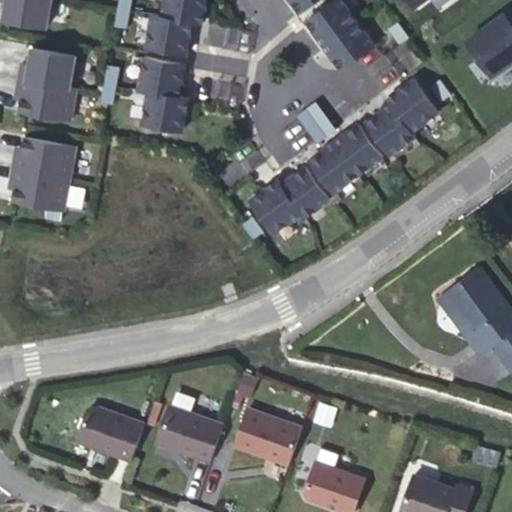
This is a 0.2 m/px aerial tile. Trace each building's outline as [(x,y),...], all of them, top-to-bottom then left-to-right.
[(51,0),(4,0),(7,0),(6,7),(4,17),(47,25),(51,0)] [(119,0),(119,6),(130,8),(131,0),(119,0)] [(206,0),(165,0),(163,14),(193,20),(202,21),(206,0)] [(292,0),(300,11),(304,8),(314,0),(292,0)] [(326,0),(314,0),(304,8),(311,16),(328,3),(326,0)] [(311,16),(306,19),(324,43),(357,19),(342,0),(332,0),(328,3),(311,16)] [(130,8),(119,6),(115,24),(126,26),(130,8)] [(511,17),(507,9),(473,32),(471,43),(494,73),(511,60),(511,17)] [(163,14),(153,12),(147,45),(160,47),(182,51),(187,52),(193,20),(163,14)] [(357,19),(324,43),(342,68),(359,55),(375,44),(357,19)] [(409,35),(398,20),(389,27),(400,42),(409,35)] [(247,30),(227,26),(222,53),(242,56),(247,30)] [(375,44),(359,55),(367,66),(383,88),(400,76),(376,43),(375,44)] [(26,62),(22,61),(19,76),(70,86),(71,85),(76,54),(33,46),(31,57),(30,63),(26,62)] [(182,51),(160,47),(159,58),(180,62),(182,51)] [(159,58),(145,55),(139,88),(149,90),(179,95),(185,62),(180,62),(159,58)] [(119,66),(108,64),(105,82),(116,84),(119,66)] [(238,78),(218,75),(213,101),(234,105),(238,78)] [(70,86),(19,76),(16,91),(22,92),(21,98),(19,109),(71,118),(77,86),(71,85),(70,86)] [(388,97),(392,102),(412,130),(438,111),(414,78),(388,97)] [(451,92),(440,78),(431,85),(442,99),(451,92)] [(116,84),(105,82),(102,100),(113,102),(116,84)] [(337,89),(318,103),(326,114),(334,124),(353,111),(337,89)] [(179,95),(149,90),(144,122),(183,129),(189,97),(179,95)] [(316,100),(307,107),(317,121),(326,114),(318,103),(316,100)] [(392,102),(367,120),(371,126),(384,144),(390,153),(415,135),(412,130),(392,102)] [(307,107),(297,114),(300,117),(307,127),(317,121),(307,107)] [(326,114),(317,121),(327,134),(336,127),(334,124),(326,114)] [(307,127),(300,117),(281,131),(297,152),(315,138),(307,127)] [(317,121),(307,127),(315,138),(317,141),(327,134),(317,121)] [(359,122),(334,140),(358,173),(383,155),(378,148),(365,131),(359,122)] [(384,144),(371,126),(365,131),(378,148),(384,144)] [(12,166),(70,176),(76,145),(24,135),(22,146),(21,152),(15,151),(12,166)] [(250,140),(232,151),(247,174),(264,162),(250,140)] [(334,140),(310,158),(317,167),(330,184),(334,191),(358,173),(334,140)] [(306,165),(281,183),(301,211),(305,216),(329,198),(323,189),(310,171),(306,165)] [(12,198),(65,208),(70,176),(12,166),(9,180),(15,182),(14,187),(12,198)] [(317,167),(310,171),(323,189),(330,184),(317,167)] [(277,179),(251,198),(275,230),(301,211),(281,183),(277,179)] [(252,216),(243,222),(254,237),(263,230),(252,216)] [(446,291),(490,349),(511,332),(511,308),(480,266),(446,291)] [(482,355),(490,349),(446,291),(438,297),(482,355)] [(144,419),(90,401),(77,438),(98,445),(98,446),(117,453),(117,451),(131,456),(144,419)] [(223,424),(169,405),(156,442),(177,449),(177,451),(196,457),(196,455),(210,460),(223,424)] [(248,407),(236,444),(250,449),(249,451),(268,457),(269,455),(290,463),(302,426),(248,407)] [(359,511),(371,478),(321,461),(310,492),(313,497),(355,511),(359,511)] [(420,473),(406,511),(407,511),(470,511),(479,490),(462,484),(461,488),(420,473)]
